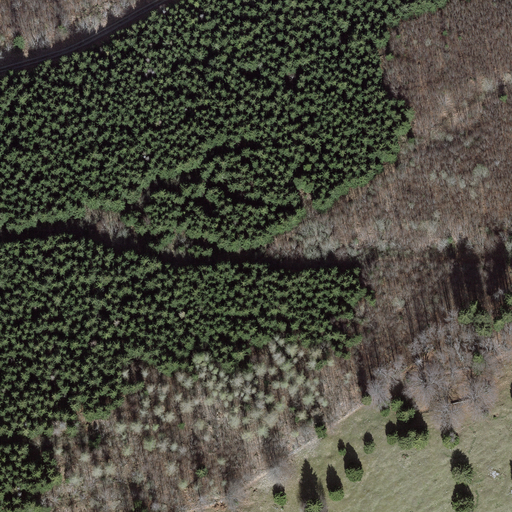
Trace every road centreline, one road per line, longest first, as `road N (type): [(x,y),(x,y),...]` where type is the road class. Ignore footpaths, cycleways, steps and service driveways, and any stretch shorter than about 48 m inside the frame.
road 1 (track): [(0,236),(99,236),(203,256),(271,248),(511,101)]
road 2 (track): [(0,67),(79,42),(153,0)]
